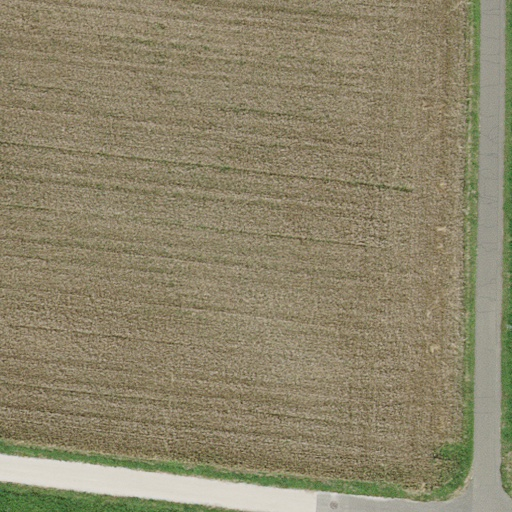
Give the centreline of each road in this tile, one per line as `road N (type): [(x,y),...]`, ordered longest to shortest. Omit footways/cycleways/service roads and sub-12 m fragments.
road 1 (track): [(490,0),(483,511)]
road 2 (track): [(0,467),(369,511)]
